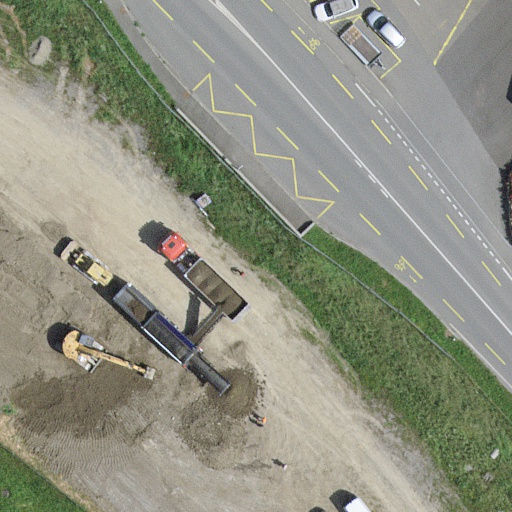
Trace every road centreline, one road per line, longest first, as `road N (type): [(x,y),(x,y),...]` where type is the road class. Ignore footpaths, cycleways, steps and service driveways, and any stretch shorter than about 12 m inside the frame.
road 1 (unknown): [(0,93),(50,134),(411,511)]
road 2 (primary): [(207,0),(511,331)]
